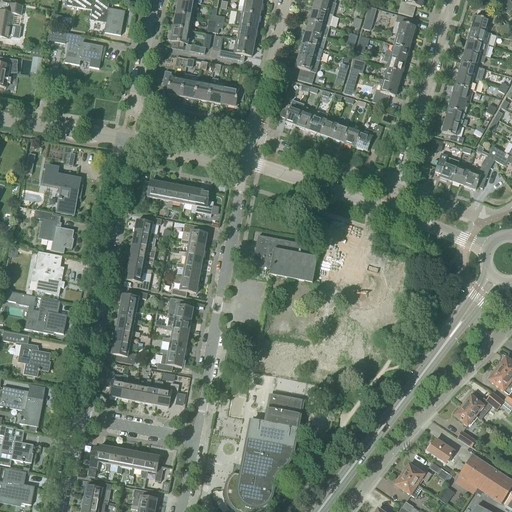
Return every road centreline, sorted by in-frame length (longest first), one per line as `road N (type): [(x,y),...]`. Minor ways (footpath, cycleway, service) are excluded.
road 1 (residential): [(70,418),(126,140)]
road 2 (residential): [(247,165),(191,442)]
road 3 (tertiary): [(320,511),(476,304)]
road 4 (unclassified): [(247,165),(487,248)]
road 5 (residential): [(348,511),(488,348)]
road 6 (residential): [(394,188),(449,0)]
road 7 (residential): [(394,188),(252,137)]
road 8 (unclassified): [(252,137),(288,0)]
road 9 (residential): [(126,140),(0,119)]
road 10 (unclassified): [(126,140),(247,165)]
road 11 (residential): [(191,442),(70,418)]
